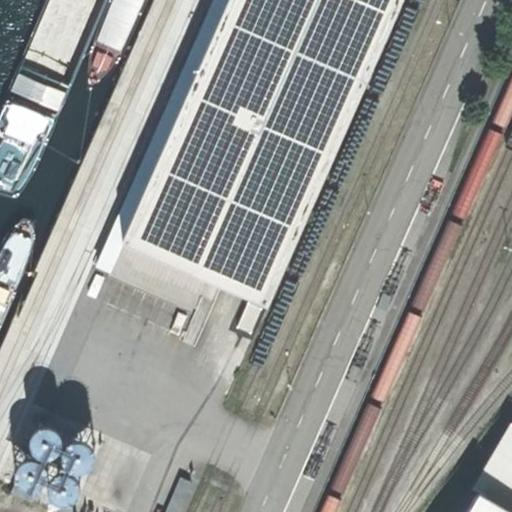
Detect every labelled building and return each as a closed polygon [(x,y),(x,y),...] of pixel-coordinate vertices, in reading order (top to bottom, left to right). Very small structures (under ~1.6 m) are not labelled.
[(399,0),(208,0),(174,79),(178,81),(173,92),(169,90),(107,232),(110,233),(102,252),(211,301),(220,281),(266,301),(399,0)] [(51,431),(44,497),(73,500),(80,434),(51,431)] [(511,439),(469,487),(477,490),(511,510),(511,439)] [(57,511),(3,488),(0,494),(0,511),(57,511)] [(464,511),(511,511),(511,510),(477,490),(464,511)]
